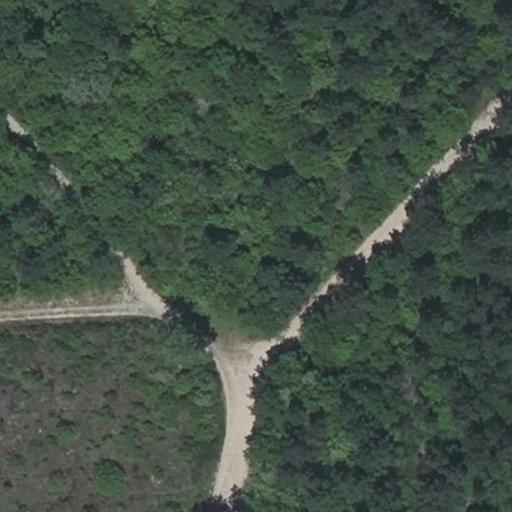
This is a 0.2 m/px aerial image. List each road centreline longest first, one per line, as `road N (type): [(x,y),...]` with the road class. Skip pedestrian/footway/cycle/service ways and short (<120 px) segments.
road 1 (track): [(511,101),(232,391)]
road 2 (track): [(232,391),(172,301),(0,313)]
road 3 (track): [(225,511),(232,391)]
